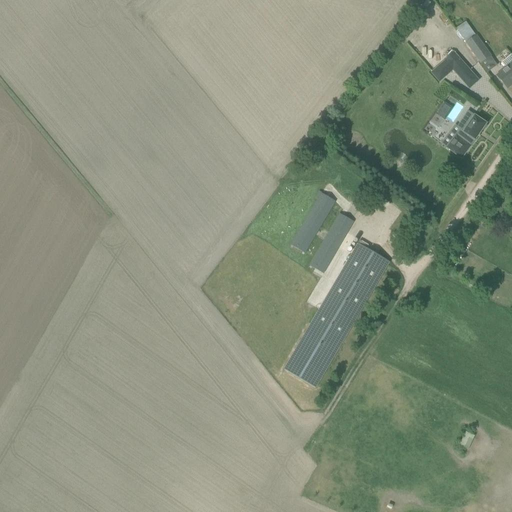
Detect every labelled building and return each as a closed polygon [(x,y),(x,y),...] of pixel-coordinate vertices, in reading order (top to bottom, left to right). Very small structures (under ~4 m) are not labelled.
[(466,22),(460,26),(456,29),(481,64),(491,57),(466,22)] [(452,71),(460,80),(470,71),(454,53),(432,73),(439,83),(452,71)] [(496,76),(501,81),(507,89),(511,84),(511,55),(511,54),(501,63),(506,68),(496,76)] [(443,103),(437,114),(445,119),(451,108),(443,103)] [(455,125),(441,143),(446,147),(453,153),(461,159),(475,141),(482,130),(483,132),(487,127),(485,125),(486,124),(474,116),(467,111),(457,127),(455,125)] [(339,135),(337,146),(352,150),(355,139),(339,135)] [(305,254),(336,202),(319,193),(317,196),(319,197),(290,246),(305,254)] [(324,275),(354,223),(339,215),(309,266),(324,275)] [(305,332),(283,370),(316,389),(339,352),(388,266),(389,265),(374,256),(377,251),(358,240),(329,291),(323,301),(318,309),(317,312),(305,332)] [(468,446),(473,435),(464,432),(460,443),(468,446)]
